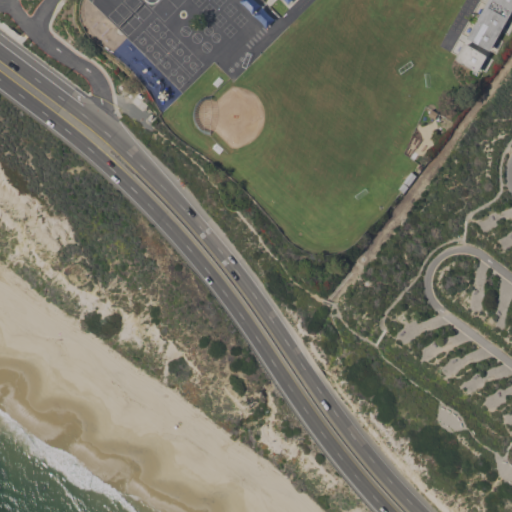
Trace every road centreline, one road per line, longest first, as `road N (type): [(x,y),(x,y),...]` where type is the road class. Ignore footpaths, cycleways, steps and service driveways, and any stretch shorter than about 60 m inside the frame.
road 1 (primary): [(0,79),(89,149),(193,254),(389,511)]
road 2 (primary): [(420,511),(335,411),(203,227),(102,126)]
road 3 (primary): [(102,126),(0,50)]
